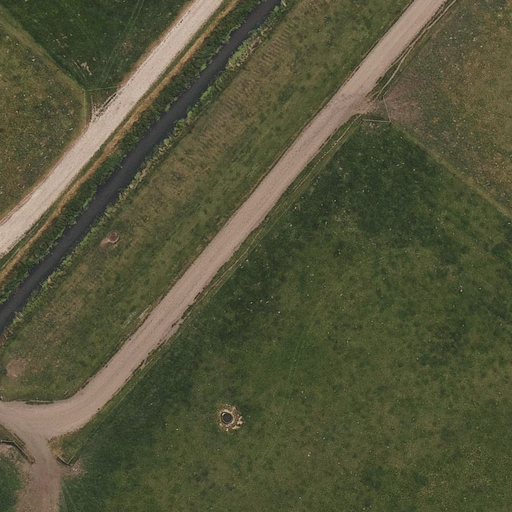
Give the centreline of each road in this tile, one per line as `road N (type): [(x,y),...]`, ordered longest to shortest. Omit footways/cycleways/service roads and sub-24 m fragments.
road 1 (unclassified): [(9,416),(61,414),(96,395),(429,0)]
road 2 (unclassified): [(0,237),(209,0)]
